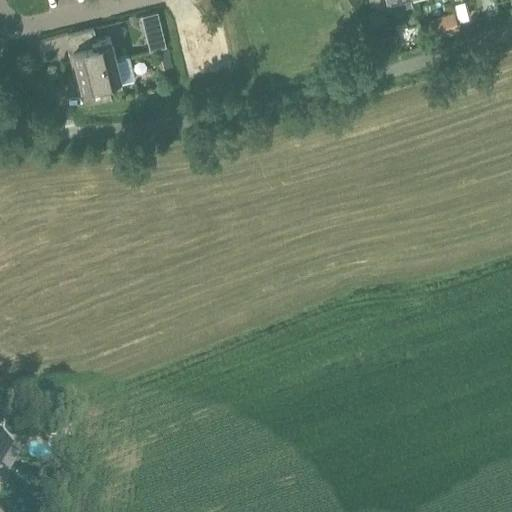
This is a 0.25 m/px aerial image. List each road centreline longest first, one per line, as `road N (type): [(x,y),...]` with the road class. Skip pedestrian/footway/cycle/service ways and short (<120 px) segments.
road 1 (unclassified): [(0,146),(270,106),(511,31)]
road 2 (residential): [(0,32),(143,0)]
